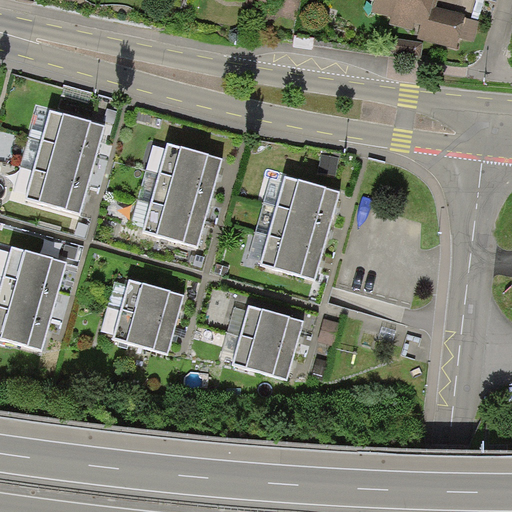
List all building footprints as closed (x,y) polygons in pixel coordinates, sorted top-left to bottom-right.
[(375,0),(372,15),(391,20),(389,29),(414,35),(412,43),(454,52),(462,18),(436,12),(439,0),(375,0)] [(46,109),(37,141),(98,157),(106,125),(46,109)] [(37,141),(29,172),(89,189),(98,157),(37,141)] [(161,150),(156,174),(211,188),(219,157),(161,150)] [(29,172),(20,204),(80,220),(89,189),(29,172)] [(156,174),(148,205),(202,219),(211,188),(156,174)] [(283,175),(276,205),(327,217),(334,188),(283,175)] [(148,205),(139,236),(194,250),(202,219),(148,205)] [(276,205),(268,234),(320,246),(327,217),(276,205)] [(268,234),(261,263),(313,276),(320,246),(268,234)] [(9,247),(0,278),(59,295),(68,265),(9,247)] [(0,278),(0,310),(50,326),(59,295),(0,278)] [(126,280),(117,312),(177,328),(186,296),(126,280)] [(0,310),(0,343),(41,356),(50,326),(0,310)] [(247,311),(238,340),(291,354),(299,325),(247,311)] [(117,312),(108,344),(168,360),(177,328),(117,312)] [(238,340),(230,370),(283,384),(291,354),(238,340)]
